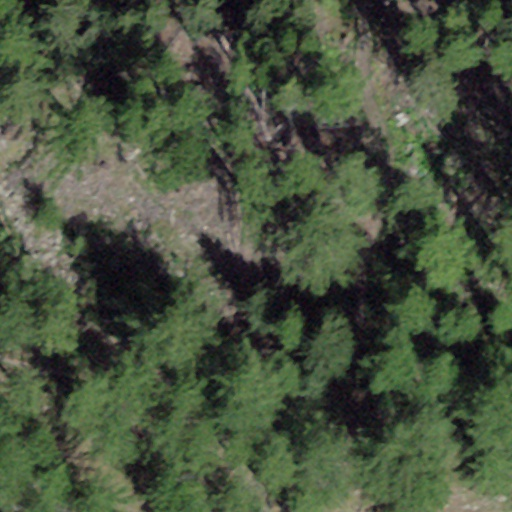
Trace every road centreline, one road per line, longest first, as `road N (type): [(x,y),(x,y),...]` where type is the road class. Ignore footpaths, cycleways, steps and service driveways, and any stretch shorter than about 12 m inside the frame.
road 1 (track): [(311,511),(373,285),(374,180),(393,0)]
road 2 (track): [(0,231),(171,436),(186,511)]
